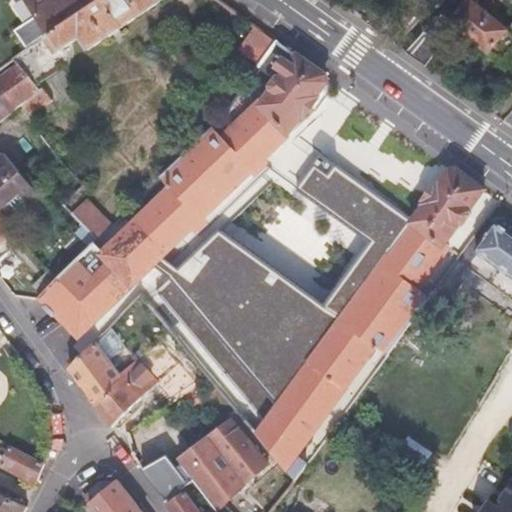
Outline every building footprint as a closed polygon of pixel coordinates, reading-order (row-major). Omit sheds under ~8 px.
[(89,50),(163,0),(101,0),(50,34),(12,60),(18,65),(37,83),(64,65),(56,57),(81,38),(89,50)] [(26,0),(50,34),(101,0),(26,0)] [(453,0),(432,25),(407,54),(426,68),(444,46),(442,44),(457,28),(506,68),(511,61),(511,36),(474,3),(476,0),(453,0)] [(257,70),(275,41),(255,26),(228,69),(248,83),(257,70)] [(278,85),(298,57),(275,41),(257,70),(278,85)] [(59,278),(36,300),(60,323),(108,278),(111,281),(122,282),(127,276),(135,284),(263,161),(288,138),(325,87),(327,84),(326,77),(298,57),(278,85),(262,107),(257,106),(222,141),(212,131),(163,177),(173,188),(103,253),(95,244),(91,247),(59,278)] [(41,88),(37,83),(18,65),(0,78),(0,87),(15,108),(24,101),(41,88)] [(45,85),(41,88),(24,101),(33,114),(53,100),(45,85)] [(0,119),(15,108),(0,87),(0,119)] [(318,308),(216,231),(168,279),(155,290),(260,418),(408,225),(320,155),(294,189),(367,245),(318,308)] [(0,210),(7,217),(23,203),(29,208),(40,197),(0,157),(0,210)] [(459,172),(447,176),(408,225),(260,418),(251,429),(292,478),(304,461),(294,453),(377,345),(387,353),(429,297),(419,289),(451,247),(449,245),(464,224),(467,226),(474,215),(470,212),(485,191),(459,172)] [(74,216),(98,240),(109,230),(85,205),(74,216)] [(0,245),(15,233),(3,221),(0,218),(0,245)] [(511,234),(497,224),(466,268),(511,302),(511,234)] [(111,325),(66,368),(95,407),(124,380),(120,375),(114,366),(110,359),(126,347),(111,325)] [(124,380),(95,407),(110,427),(158,383),(137,360),(120,375),(124,380)] [(168,394),(174,404),(185,397),(178,387),(168,394)] [(235,421),(180,461),(181,463),(193,480),(216,511),(271,469),(235,421)] [(0,465),(36,484),(44,462),(9,445),(0,464),(0,465)] [(164,460),(144,475),(162,501),(193,480),(181,463),(172,470),(164,460)] [(95,511),(141,511),(117,481),(113,484),(98,481),(88,491),(93,498),(88,503),(95,511)] [(511,511),(511,488),(499,509),(491,504),(486,511),(511,511)] [(0,511),(25,511),(28,508),(0,493),(0,511)] [(166,506),(170,511),(199,511),(186,493),(166,506)]
